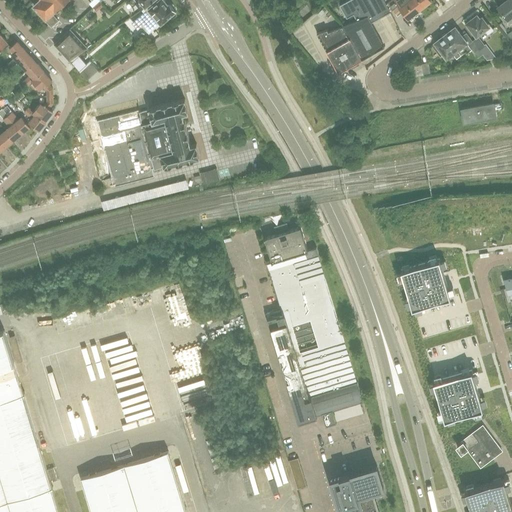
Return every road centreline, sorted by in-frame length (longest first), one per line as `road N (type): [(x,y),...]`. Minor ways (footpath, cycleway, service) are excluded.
road 1 (secondary): [(429,511),(375,315),(307,160)]
road 2 (residential): [(511,386),(476,269),(511,256)]
road 3 (unclassified): [(71,93),(208,16)]
road 4 (residential): [(382,91),(383,65),(471,0)]
road 5 (residential): [(382,91),(511,75)]
road 6 (residential): [(0,189),(39,151),(71,93)]
